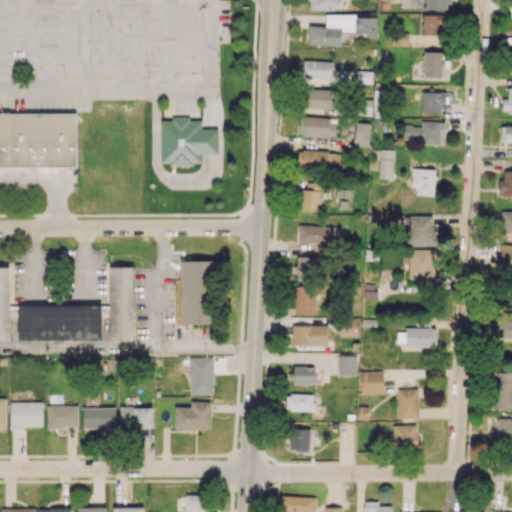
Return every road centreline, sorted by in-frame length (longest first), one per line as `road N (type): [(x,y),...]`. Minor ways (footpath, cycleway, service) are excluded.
road 1 (secondary): [(274,0),(246,511)]
road 2 (residential): [(481,0),(457,472)]
road 3 (residential): [(511,471),(249,471)]
road 4 (residential): [(261,230),(0,228)]
road 5 (residential): [(249,471),(0,469)]
